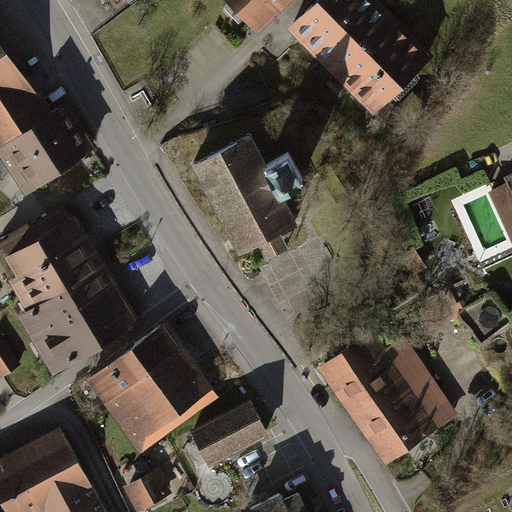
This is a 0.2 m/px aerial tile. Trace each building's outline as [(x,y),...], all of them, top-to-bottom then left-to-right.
[(225,0),(258,33),(292,0),(225,0)] [(314,0),(287,27),(373,115),(435,56),(379,0),(314,0)] [(0,146),(34,123),(55,109),(39,86),(36,88),(0,35),(0,146)] [(55,109),(34,123),(66,169),(100,145),(68,100),(55,109)] [(0,150),(30,194),(66,169),(34,123),(0,146),(0,150)] [(249,134),(190,166),(238,255),(258,245),(266,260),(288,248),(280,233),(298,224),(282,195),(305,183),(289,153),(266,165),(249,134)] [(339,158),(316,170),(332,199),(355,186),(339,158)] [(511,193),(507,183),(489,192),(511,241),(511,193)] [(10,280),(27,309),(108,262),(79,213),(73,216),(65,203),(30,224),(29,221),(10,233),(11,235),(1,241),(9,254),(6,256),(18,275),(10,280)] [(426,266),(415,249),(405,255),(416,273),(426,266)] [(143,321),(108,262),(27,309),(19,314),(54,373),(143,321)] [(391,317),(318,367),(386,465),(459,414),(391,317)] [(168,321),(89,377),(142,453),(221,396),(168,321)] [(3,337),(0,338),(0,373),(3,378),(22,365),(3,337)] [(252,397),(192,428),(212,466),(272,435),(252,397)] [(64,425),(0,457),(0,497),(3,497),(10,511),(111,511),(96,482),(93,484),(64,425)] [(160,467),(125,485),(139,511),(173,493),(160,467)] [(246,511),(308,511),(299,492),(284,500),(281,493),(246,511)]
